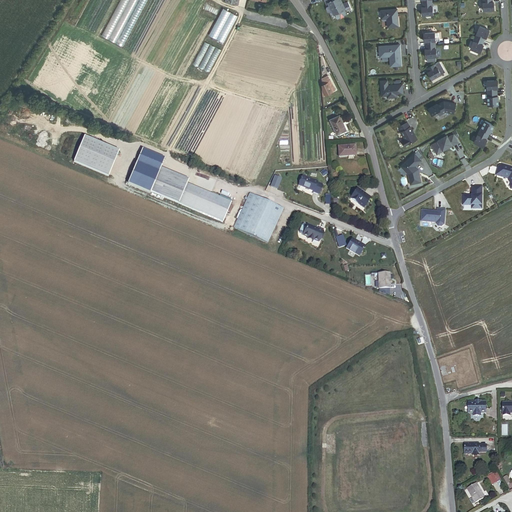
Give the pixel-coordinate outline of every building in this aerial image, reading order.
[(149,0),(120,0),(101,35),(124,47),(149,0)] [(346,9),(341,0),(323,0),(327,6),(326,9),(327,12),(330,12),(331,15),(334,14),(334,15),(346,9)] [(482,0),(484,11),(494,11),(494,6),(493,6),(492,0),(482,0)] [(423,4),(423,11),(422,11),(423,16),(433,15),(432,3),(423,4)] [(217,39),(231,12),(224,8),(210,35),(217,39)] [(388,27),(398,26),(397,10),(381,11),(381,19),(387,19),(388,27)] [(223,42),(238,16),(231,12),(217,39),(223,42)] [(484,42),(487,35),(489,31),(479,27),(475,38),(484,42)] [(436,45),(435,33),(424,34),(425,38),(426,38),(426,42),(426,46),(436,45)] [(484,42),(475,38),(470,49),(480,53),(482,49),(481,49),(484,42)] [(391,67),(402,66),(400,45),(379,47),(380,57),(390,56),(391,67)] [(436,57),(436,45),(426,46),(427,50),(427,53),(426,53),(426,58),(427,58),(427,62),(436,62),(436,57)] [(436,62),(426,67),(433,79),(442,73),(436,62)] [(336,90),(329,75),(323,77),(324,81),(323,81),(325,85),(322,86),(323,89),(323,96),(336,90)] [(397,97),(397,95),(403,94),(402,85),(388,86),(387,81),(381,81),(382,96),(388,96),(388,98),(397,97)] [(487,81),(487,93),(497,93),(497,85),(498,85),(497,81),(487,81)] [(487,93),(488,105),(499,105),(498,100),(497,100),(497,97),(497,93),(487,93)] [(440,115),(446,112),(454,114),(456,104),(444,102),(435,106),(440,115)] [(338,134),(347,130),(340,115),(331,119),(338,134)] [(485,121),(480,132),(488,136),(492,130),(495,126),(485,121)] [(402,141),(405,146),(418,139),(411,127),(410,127),(408,123),(399,127),(402,132),(401,132),(405,139),(402,141)] [(486,143),(485,143),(488,136),(480,132),(474,143),(484,147),(486,143)] [(437,141),(432,145),(438,154),(453,145),(459,143),(454,134),(448,136),(437,141)] [(338,159),(356,157),(356,147),(338,149),(338,159)] [(411,185),(422,182),(418,169),(416,166),(422,161),(415,154),(401,166),(409,174),(411,185)] [(511,168),(501,166),(498,168),(495,176),(507,179),(510,185),(509,187),(511,190),(511,168)] [(178,204),(187,185),(188,180),(160,169),(151,192),(178,204)] [(322,188),(317,186),(318,184),(302,177),(298,187),(314,194),(313,195),(318,197),(322,188)] [(277,190),(281,180),(275,178),(272,188),(277,190)] [(231,204),(187,185),(178,204),(223,223),(231,204)] [(463,195),(463,205),(472,206),(472,210),(483,211),(483,197),(483,188),(472,187),(472,195),(463,195)] [(349,200),(363,210),(370,199),(357,190),(349,200)] [(259,240),(275,205),(250,194),(234,228),(259,240)] [(267,244),(283,209),(275,205),(259,240),(267,244)] [(444,212),(437,211),(437,214),(433,214),(433,213),(421,212),(420,223),(436,224),(435,226),(437,228),(441,228),(443,226),(444,212)] [(318,242),(324,230),(318,227),(318,229),(308,225),(307,225),(304,224),(303,224),(302,226),(301,228),(300,231),(299,232),(300,233),(303,235),(308,238),(308,239),(313,241),(313,240),(318,242)] [(345,250),(358,257),(364,247),(351,239),(345,250)] [(389,281),(389,274),(378,274),(378,288),(389,288),(389,284),(390,284),(390,281),(389,281)] [(486,413),(486,403),(481,403),(476,403),(469,403),(469,407),(467,408),(468,408),(469,409),(469,414),(474,414),(474,415),(481,415),(481,414),(486,413)] [(511,403),(503,403),(503,415),(510,415),(510,413),(511,413),(511,403)] [(487,452),(487,445),(479,445),(479,444),(465,444),(465,454),(472,454),(472,455),(479,455),(479,452),(487,452)] [(501,480),(496,472),(488,477),(493,485),(498,482),(498,481),(501,480)] [(476,501),(485,496),(476,481),(467,486),(476,501)]
